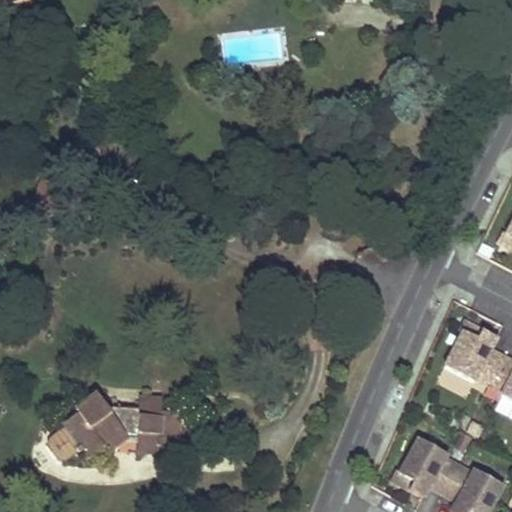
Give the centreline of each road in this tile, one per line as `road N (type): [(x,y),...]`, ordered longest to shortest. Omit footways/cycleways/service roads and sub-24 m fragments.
road 1 (residential): [(432,262),(330,493)]
road 2 (residential): [(511,107),(432,262)]
